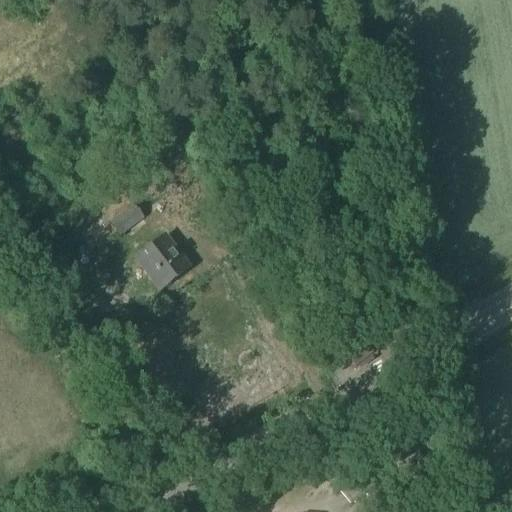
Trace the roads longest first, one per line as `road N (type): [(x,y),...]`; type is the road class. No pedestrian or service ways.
road 1 (residential): [(149,511),(412,365)]
road 2 (unknown): [(209,477),(151,450),(40,511)]
